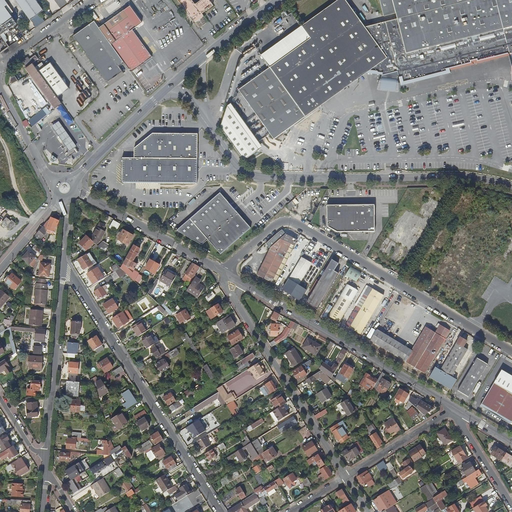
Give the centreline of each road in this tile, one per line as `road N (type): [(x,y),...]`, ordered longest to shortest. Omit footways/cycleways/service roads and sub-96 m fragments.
road 1 (unclassified): [(511,186),(468,176),(257,181),(232,165),(169,85)]
road 2 (residential): [(511,352),(294,220),(276,224),(221,272)]
road 3 (residential): [(62,263),(220,511)]
road 4 (residential): [(453,408),(242,284)]
road 5 (residential): [(234,302),(345,477)]
road 6 (residential): [(47,451),(62,263)]
road 7 (residential): [(221,272),(74,189)]
road 8 (unclassified): [(277,0),(169,85)]
road 9 (unclassified): [(169,85),(71,181)]
road 10 (residential): [(345,477),(453,408)]
